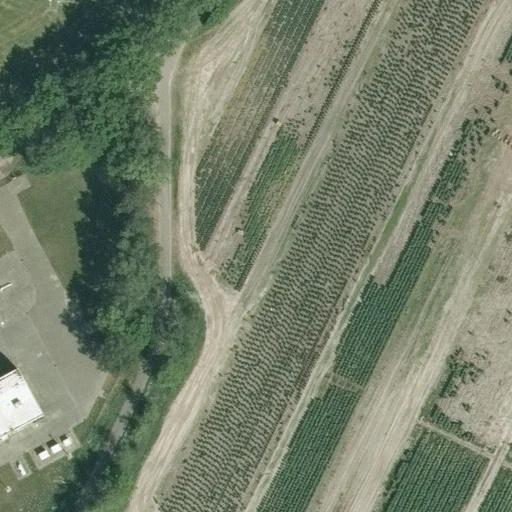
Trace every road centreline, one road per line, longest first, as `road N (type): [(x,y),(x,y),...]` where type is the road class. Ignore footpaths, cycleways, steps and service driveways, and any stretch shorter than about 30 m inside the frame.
road 1 (residential): [(76,511),(159,328),(169,271),(164,121),(175,56)]
road 2 (residential): [(175,56),(125,95),(0,161)]
